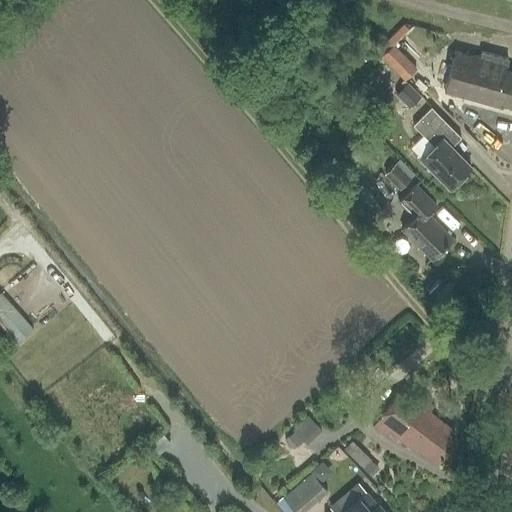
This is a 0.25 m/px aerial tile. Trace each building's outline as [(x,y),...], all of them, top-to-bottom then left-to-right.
[(458,51),(447,92),(500,106),(501,100),(511,102),(511,71),(507,71),(510,58),(484,51),(482,57),(458,51)] [(463,137),(433,107),(414,125),(435,146),(423,158),(451,187),(471,167),(452,147),(463,137)] [(379,177),(395,192),(404,182),(389,167),(379,177)] [(454,238),(430,214),(438,206),(418,185),(400,203),(414,216),(402,228),(433,259),(454,238)] [(406,385),(374,428),(396,444),(400,440),(417,452),(418,451),(438,465),(456,441),(450,437),(455,430),(431,412),(435,407),(406,385)] [(307,444),(322,429),(308,415),(293,429),(295,432),(289,437),(297,445),(303,440),(307,444)] [(355,442),(349,452),(376,470),(382,461),(355,442)] [(296,511),(299,511),(328,487),(315,472),(285,498),(296,511)] [(358,483),(330,507),(334,511),(386,511),(380,504),(358,483)]
